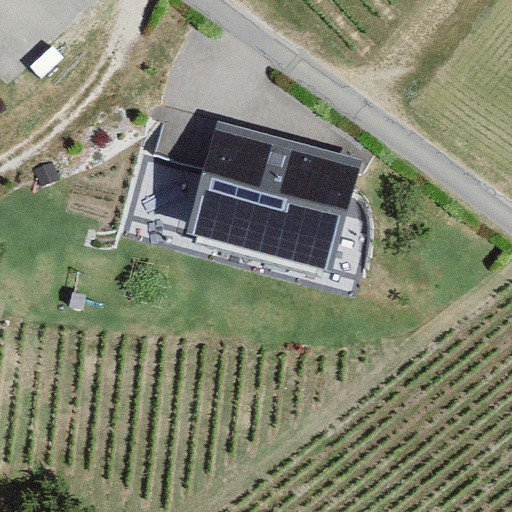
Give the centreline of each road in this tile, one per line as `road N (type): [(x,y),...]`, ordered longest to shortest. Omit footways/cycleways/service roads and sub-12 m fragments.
road 1 (residential): [(204,0),(511,244)]
road 2 (track): [(380,141),(495,0)]
